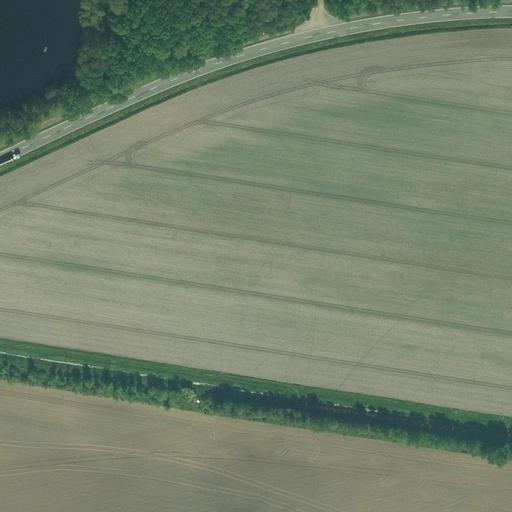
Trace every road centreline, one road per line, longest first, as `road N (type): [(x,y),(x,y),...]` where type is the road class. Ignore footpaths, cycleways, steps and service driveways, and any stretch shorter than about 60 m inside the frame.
road 1 (tertiary): [(0,159),(175,79),(322,35)]
road 2 (tertiary): [(322,35),(511,12)]
